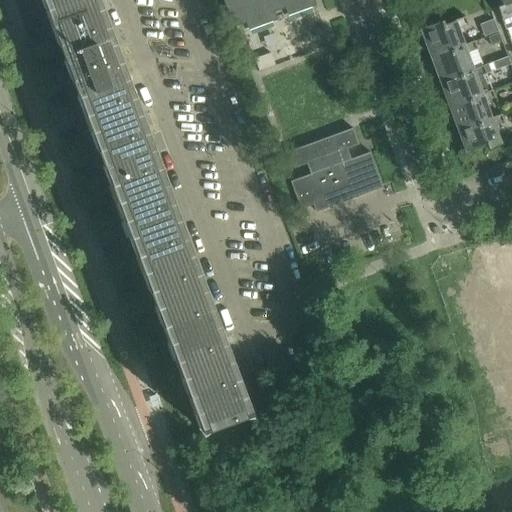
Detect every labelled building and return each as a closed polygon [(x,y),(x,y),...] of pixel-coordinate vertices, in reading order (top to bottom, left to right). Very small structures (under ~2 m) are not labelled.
[(249,412),(96,0),(44,0),(203,429),(249,412)] [(223,0),(234,27),(247,22),(250,30),(277,19),(274,11),(286,7),(289,15),(316,5),(314,0),(223,0)] [(497,7),(505,29),(507,29),(504,19),(511,16),(511,0),(499,0),(501,5),(497,7)] [(465,46),(464,45),(458,29),(468,25),(464,17),(444,24),(443,21),(420,29),(430,54),(450,47),(452,51),(465,46)] [(450,47),(430,54),(438,78),(459,71),(461,75),(474,70),(473,70),(467,53),(477,50),(474,41),(464,45),(465,46),(452,51),(450,47)] [(279,60),(276,53),(267,56),(269,64),(279,60)] [(459,71),(438,78),(447,103),(468,95),(470,100),(483,95),(483,94),(477,77),(486,74),(483,66),(473,70),(474,70),(461,75),(459,71)] [(468,95),(447,103),(456,127),(477,119),(479,124),(492,120),(492,119),(486,103),(495,99),(492,91),(483,94),(483,95),(470,100),(468,95)] [(502,116),(492,119),(492,120),(479,124),(477,119),(456,127),(466,152),(487,145),(489,149),(511,141),(510,139),(501,142),(495,127),(504,123),(502,116)] [(291,182),(301,209),(314,205),(317,212),(383,188),(370,153),(350,160),(346,149),(359,144),(353,129),(352,129),(352,130),(290,153),(289,151),(288,152),(293,167),(307,163),(311,174),(291,182)] [(448,252),(432,258),(491,416),(498,414),(508,440),(511,438),(511,274),(463,292),(448,252)]
